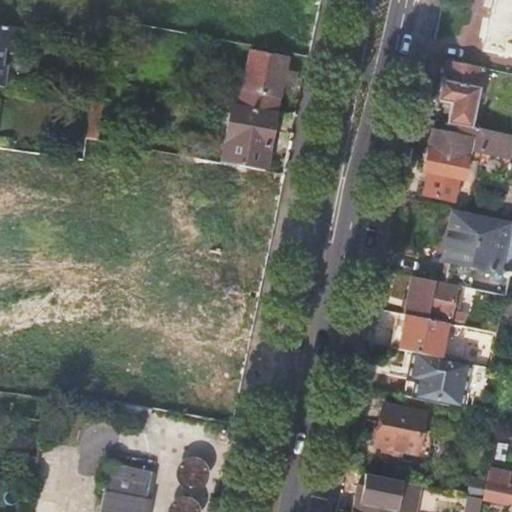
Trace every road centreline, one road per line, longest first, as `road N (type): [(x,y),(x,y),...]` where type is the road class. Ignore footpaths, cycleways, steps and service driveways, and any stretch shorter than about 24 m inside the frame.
road 1 (secondary): [(304,511),(407,0)]
road 2 (secondary): [(360,0),(260,511)]
